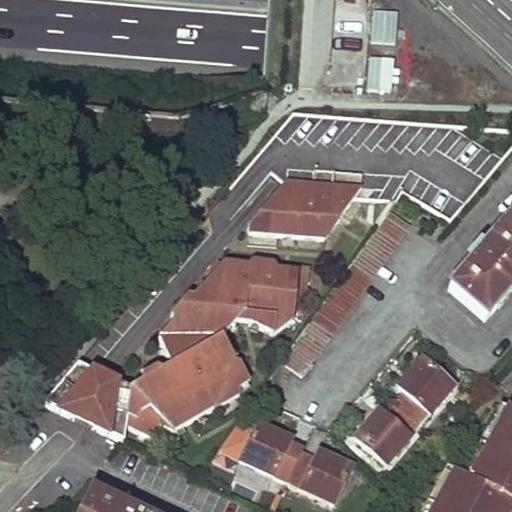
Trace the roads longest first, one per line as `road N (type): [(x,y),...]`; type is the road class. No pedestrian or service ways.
road 1 (motorway): [(0,26),(511,56)]
road 2 (residential): [(0,502),(105,380)]
